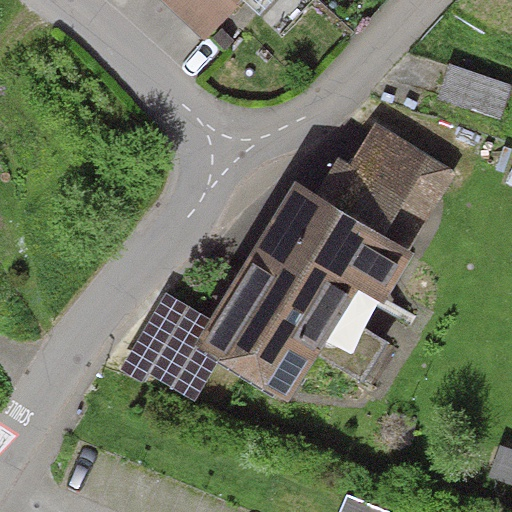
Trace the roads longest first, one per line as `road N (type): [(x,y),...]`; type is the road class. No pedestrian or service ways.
road 1 (residential): [(237,159),(104,314),(0,467)]
road 2 (residential): [(427,0),(314,112),(237,159)]
road 3 (residential): [(64,0),(237,159)]
